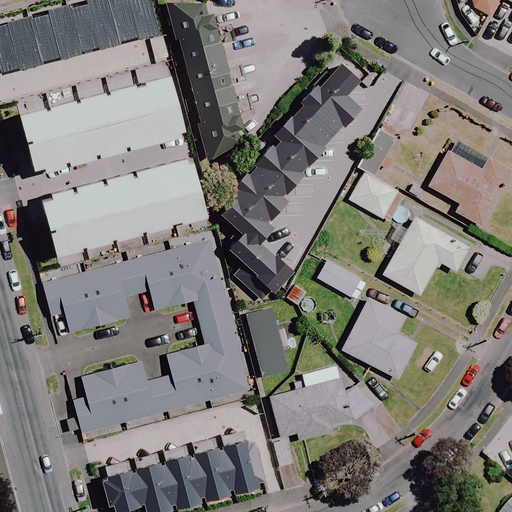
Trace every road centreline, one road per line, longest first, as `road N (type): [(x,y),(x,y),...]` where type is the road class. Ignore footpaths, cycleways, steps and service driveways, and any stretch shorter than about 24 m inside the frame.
road 1 (residential): [(511,338),(451,433),(398,480),(333,511)]
road 2 (residential): [(49,511),(0,323)]
road 3 (residential): [(511,95),(444,57),(387,0)]
